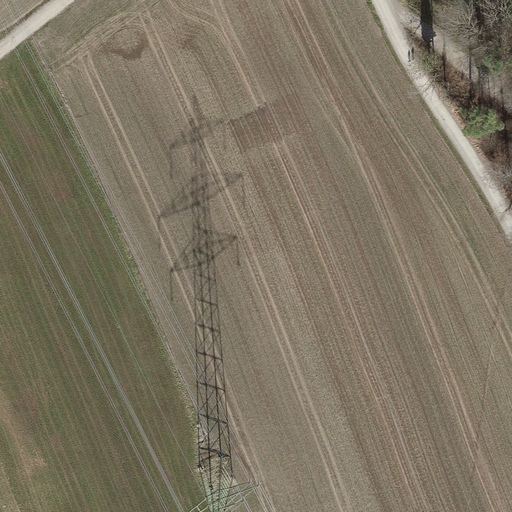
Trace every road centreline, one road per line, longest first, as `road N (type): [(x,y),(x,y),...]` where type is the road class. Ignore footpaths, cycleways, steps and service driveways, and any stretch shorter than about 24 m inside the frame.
road 1 (track): [(412,34),(511,246)]
road 2 (track): [(511,100),(461,58),(412,34)]
